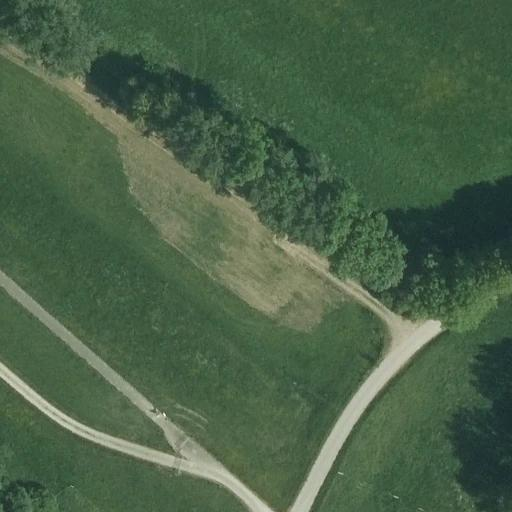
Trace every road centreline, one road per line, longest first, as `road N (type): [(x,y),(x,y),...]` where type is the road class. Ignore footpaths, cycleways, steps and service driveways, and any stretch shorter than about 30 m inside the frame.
road 1 (track): [(272,511),(0,276)]
road 2 (unclassified): [(305,511),(356,404),(456,308),(511,285)]
road 3 (track): [(0,371),(90,428),(216,468)]
